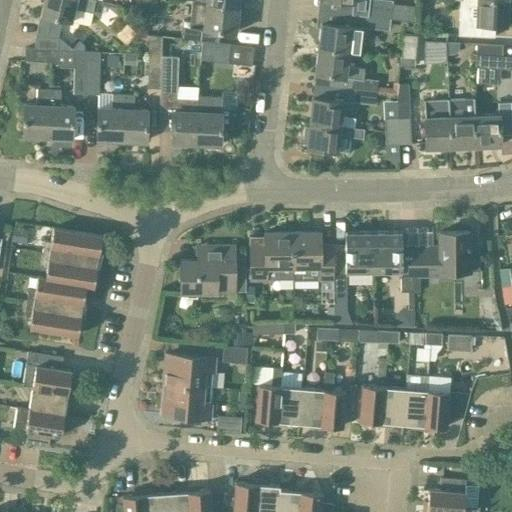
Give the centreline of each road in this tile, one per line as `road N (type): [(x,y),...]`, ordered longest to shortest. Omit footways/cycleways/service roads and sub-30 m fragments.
road 1 (residential): [(400,461),(112,437)]
road 2 (residential): [(259,188),(511,186)]
road 3 (residential): [(112,437),(154,219)]
road 4 (residential): [(259,188),(282,0)]
road 5 (residential): [(0,178),(154,219)]
road 6 (residential): [(0,472),(83,481),(98,471),(112,437)]
road 7 (residential): [(400,461),(452,456),(511,424)]
